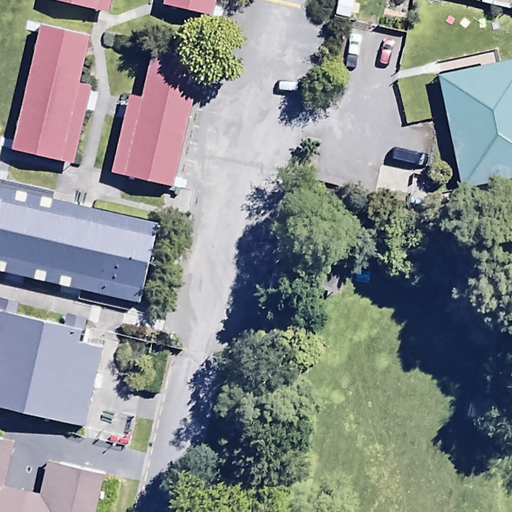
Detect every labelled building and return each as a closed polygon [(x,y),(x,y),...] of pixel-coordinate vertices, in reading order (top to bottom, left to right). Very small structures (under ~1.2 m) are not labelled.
[(55,0),(108,12),(111,0),(55,0)] [(215,0),(164,0),(164,4),(212,15),(215,0)] [(415,0),(385,0),(383,15),(411,20),(415,0)] [(90,36),(41,24),(12,149),(73,163),(91,85),(79,82),(90,36)] [(202,63),(152,52),(142,97),(129,94),(111,172),(174,186),(202,63)] [(511,59),(439,75),(463,188),(511,177),(511,59)] [(160,222),(0,186),(0,271),(141,303),(160,222)] [(0,407),(84,427),(102,348),(78,343),(81,330),(84,331),(87,317),(68,313),(65,325),(15,313),(18,302),(0,297),(0,407)] [(0,511),(95,511),(105,472),(48,459),(39,495),(4,487),(14,442),(0,438),(0,511)]
